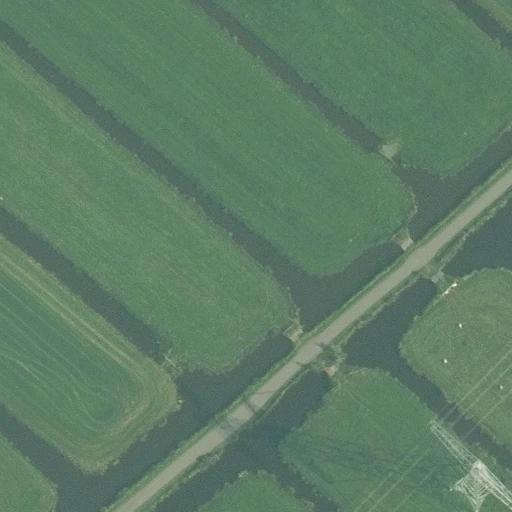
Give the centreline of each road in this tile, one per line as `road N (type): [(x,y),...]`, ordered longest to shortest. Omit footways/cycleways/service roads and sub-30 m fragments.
road 1 (unclassified): [(127,511),(511,179)]
road 2 (track): [(363,398),(258,292)]
